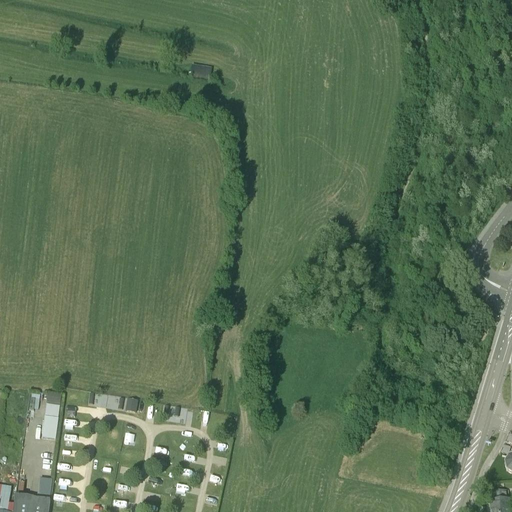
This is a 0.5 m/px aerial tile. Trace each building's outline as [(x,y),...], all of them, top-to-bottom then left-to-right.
[(61,396),(47,395),(46,406),(47,406),(60,408),(61,396)] [(138,402),(127,401),(125,413),(136,415),(138,402)] [(47,406),(45,418),(58,420),(60,408),(47,406)] [(45,418),(42,439),(55,441),(58,420),(45,418)] [(2,449),(11,450),(13,438),(4,437),(2,449)] [(508,501),(507,492),(493,493),(493,498),(491,498),(492,502),(491,502),(491,511),(508,511),(508,504),(509,504),(509,501),(508,501)] [(48,511),(50,501),(16,496),(13,511),(48,511)]
